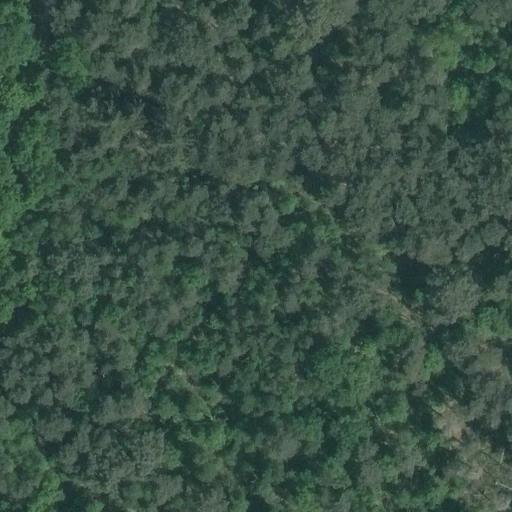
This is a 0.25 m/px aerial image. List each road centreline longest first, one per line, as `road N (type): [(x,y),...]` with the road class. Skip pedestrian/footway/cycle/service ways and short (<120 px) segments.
road 1 (track): [(0,228),(52,0)]
road 2 (track): [(511,72),(424,80),(384,70)]
road 3 (track): [(321,55),(211,0)]
